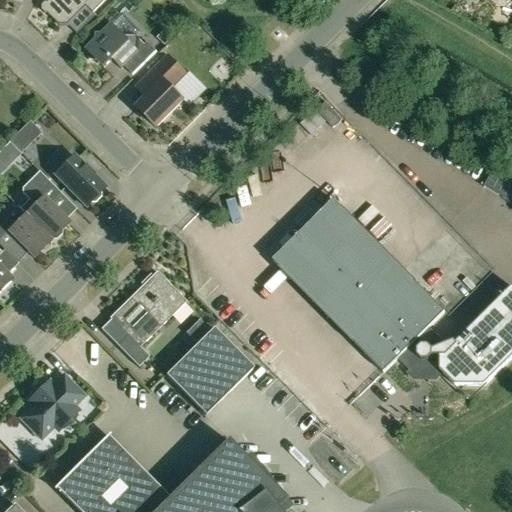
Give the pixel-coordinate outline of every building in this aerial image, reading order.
[(106,0),(50,0),(48,3),(45,3),(42,6),(42,11),(45,14),(48,14),(59,25),(67,25),(86,7),(93,14),(106,0)] [(95,41),(85,50),(89,54),(89,61),(96,61),(104,70),(113,61),(121,70),(124,67),(133,76),(156,52),(147,43),(145,45),(136,37),(140,33),(122,14),(112,24),(102,34),(95,34),(95,41)] [(168,30),(158,39),(166,47),(175,37),(168,30)] [(136,89),(146,99),(137,109),(156,128),(184,101),(190,108),(207,91),(189,73),(187,75),(169,57),(151,75),(136,89)] [(343,122),(326,104),(317,113),(334,130),(343,122)] [(315,113),(301,127),(311,138),(326,124),(315,113)] [(29,122),(9,142),(20,154),(41,134),(29,122)] [(74,157),(54,176),(85,208),(90,203),(94,203),(100,197),(100,193),(105,188),(74,157)] [(492,168),(483,187),(511,203),(511,179),(508,178),(492,168)] [(61,195),(45,179),(37,171),(20,187),(20,192),(29,200),(19,210),(25,215),(51,241),(52,240),(56,240),(62,235),(62,231),(68,224),(50,205),(61,195)] [(273,262),(384,374),(398,360),(415,377),(421,377),(434,377),(440,371),(455,387),(484,387),(511,359),(511,288),(456,344),(454,342),(425,333),(445,313),(334,201),(273,262)] [(50,242),(51,241),(25,215),(16,224),(11,224),(5,218),(0,223),(0,246),(4,251),(15,240),(33,259),(40,252),(44,252),(50,247),(50,242)] [(0,291),(11,281),(0,269),(0,254),(1,253),(0,252),(0,291)] [(186,302),(170,287),(156,272),(109,319),(127,337),(117,347),(138,368),(149,358),(140,348),(186,302)] [(213,329),(165,376),(205,417),(253,369),(213,329)] [(74,407),(84,397),(63,376),(53,386),(49,382),(35,395),(40,400),(20,419),(41,440),(53,428),(57,432),(78,412),(74,407)] [(228,441),(226,439),(181,484),(169,472),(155,485),(108,438),(107,437),(55,488),(56,490),(56,489),(78,511),(284,511),(290,507),(249,453),(242,461),(225,444),(228,441)]
